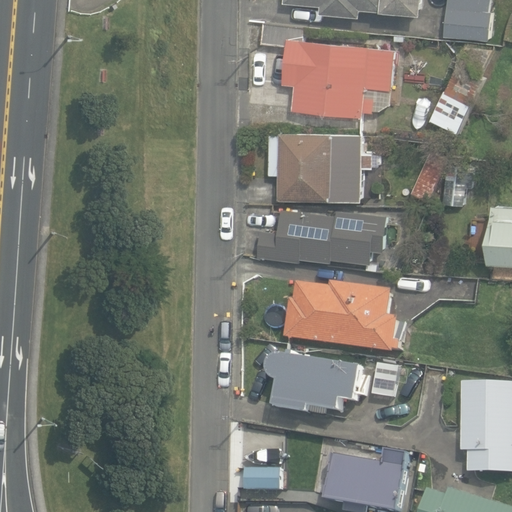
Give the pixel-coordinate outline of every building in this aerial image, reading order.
[(424,0),(302,0),(322,2),(321,10),(361,13),(362,5),(385,7),(384,12),(399,13),(399,8),(423,10),(424,0)] [(448,0),(446,32),(490,37),(493,0),(448,0)] [(405,49),(296,40),(292,85),(304,86),(302,114),(378,120),(380,87),(401,89),(405,49)] [(489,88),(460,74),(440,115),(470,129),(489,88)] [(281,129),(281,131),(272,131),(271,172),(280,172),(280,196),(364,198),(365,165),(375,166),(375,151),(365,150),(365,130),(281,129)] [(449,178),(426,168),(416,192),(439,202),(449,178)] [(511,261),(511,202),(493,201),(489,259),(511,261)] [(387,248),(391,210),(338,204),(337,210),(282,204),(279,228),(262,226),(259,254),(302,258),(302,255),(332,258),(333,254),(373,258),(375,247),(387,248)] [(296,297),(292,296),(286,335),(396,352),(396,348),(402,349),(407,321),(400,320),(401,316),(390,314),(394,288),(333,279),(333,284),(299,279),(296,297)] [(278,378),(274,404),(310,411),(310,410),(326,413),(327,406),(340,408),(342,396),(356,398),(362,365),(279,351),(274,352),(268,359),(267,365),(269,371),(272,375),(275,378),(278,378)] [(402,365),(379,361),(374,393),(396,397),(402,365)] [(511,380),(464,380),(463,450),(470,450),(469,470),(511,470),(511,380)] [(384,460),(334,451),(326,497),(353,501),(352,510),(365,511),(369,511),(370,504),(400,510),(410,450),(387,446),(384,460)] [(246,488),(283,488),(283,466),(252,466),(252,455),(240,455),(240,466),(246,466),(246,488)] [(511,511),(511,504),(451,486),(449,493),(429,487),(421,511),(511,511)]
